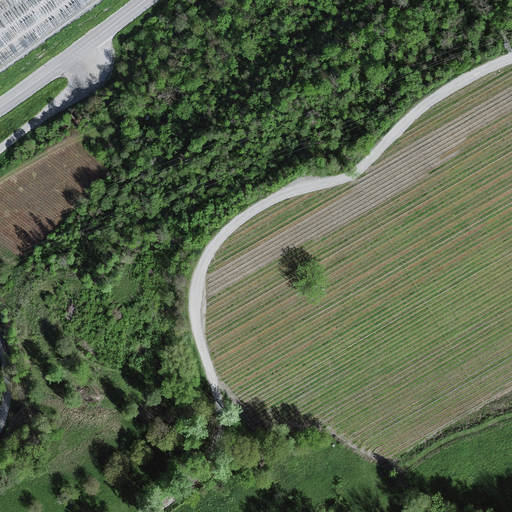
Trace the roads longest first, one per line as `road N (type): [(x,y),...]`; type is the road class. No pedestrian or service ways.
road 1 (track): [(511,58),(437,93),(362,163),(327,183),(286,189),(231,222),(195,273),(193,332),(215,393),(216,453),(181,493),(150,511)]
road 2 (tertiary): [(0,107),(145,0)]
road 3 (track): [(0,149),(86,80),(95,68),(85,44)]
